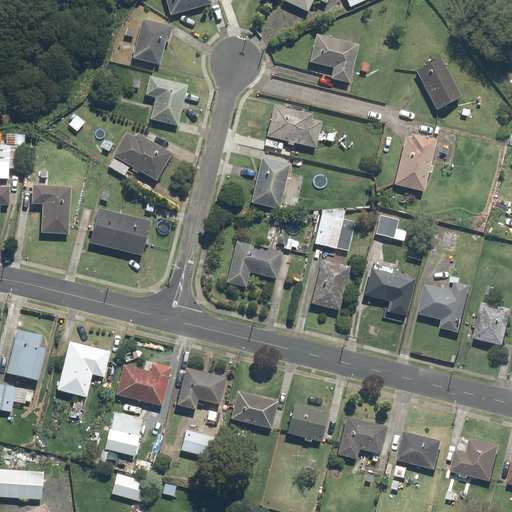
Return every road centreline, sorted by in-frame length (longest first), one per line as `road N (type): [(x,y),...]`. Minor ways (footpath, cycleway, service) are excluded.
road 1 (residential): [(170,319),(511,403)]
road 2 (residential): [(236,60),(170,319)]
road 3 (residential): [(0,278),(170,319)]
